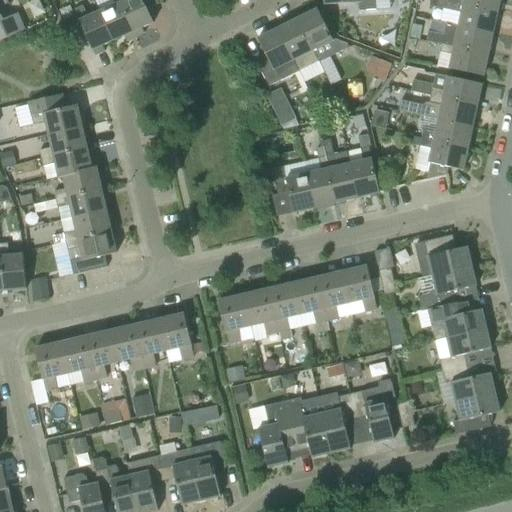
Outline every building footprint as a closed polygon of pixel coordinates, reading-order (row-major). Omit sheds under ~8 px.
[(0,0),(0,42),(25,31),(18,15),(4,22),(0,11),(0,8),(9,5),(6,0),(0,0)] [(142,29),(154,24),(148,10),(160,5),(157,0),(113,0),(116,5),(116,6),(120,4),(137,38),(145,35),(142,29)] [(325,0),(326,6),(360,4),(360,12),(376,11),(375,0),(325,0)] [(497,17),(498,13),(437,0),(431,0),(430,7),(461,14),(458,27),(493,35),(497,18),(500,18),(500,17),(497,17)] [(437,0),(498,13),(499,11),(501,11),(501,10),(499,9),(500,0),(437,0)] [(127,42),(137,38),(120,4),(116,6),(116,5),(101,12),(114,42),(125,37),(127,42)] [(84,7),(75,11),(96,57),(106,52),(103,47),(114,42),(101,12),(89,18),(84,7)] [(334,42),(327,29),(318,11),(302,19),(301,16),(299,17),(301,19),(298,21),(319,63),(326,59),(320,49),(334,42)] [(319,63),(298,21),(295,22),(294,20),(293,20),(294,22),(278,30),(299,73),(300,72),(306,83),(324,74),(319,63)] [(493,35),(458,27),(450,25),(448,35),(429,31),(427,43),(443,46),(489,56),(489,53),(492,53),(492,52),(490,52),(493,35)] [(280,83),(288,78),(295,75),(299,73),(278,30),(258,40),(268,60),(258,65),(270,88),(280,83)] [(448,70),(464,73),(484,78),(488,60),(490,61),(491,59),(488,59),(489,56),(443,46),(441,53),(452,56),(448,70)] [(366,74),(386,82),(392,66),(372,58),(366,74)] [(309,92),(299,73),(295,75),(302,90),(299,92),(301,96),(309,92)] [(482,85),(425,73),(423,83),(413,81),(411,93),(431,96),(431,97),(478,107),(480,107),(481,105),(478,105),(482,85)] [(78,106),(67,109),(66,109),(63,96),(29,104),(34,127),(47,124),(49,136),(83,128),(80,117),(83,116),(83,115),(80,115),(78,106)] [(473,128),(478,107),(431,97),(430,104),(427,103),(423,106),(401,101),(399,112),(436,119),(436,120),(473,128)] [(296,120),(290,108),(276,116),(282,127),(296,121),(296,120)] [(374,111),(371,128),(385,131),(388,114),(374,111)] [(356,130),(366,128),(363,116),(353,119),(356,130)] [(436,120),(433,135),(422,132),(421,139),(468,149),(469,147),(472,147),(472,144),(470,144),(473,128),(436,120)] [(86,140),(83,128),(49,136),(52,149),(40,152),(42,160),(88,150),(86,141),(89,141),(88,139),(86,140)] [(430,164),(448,168),(464,172),(467,154),(470,154),(470,153),(468,153),(468,149),(421,139),(421,140),(413,138),(412,146),(419,147),(414,171),(427,174),(430,164)] [(342,203),(358,199),(348,153),(335,156),(331,141),(323,143),(324,148),(325,148),(338,204),(340,204),(341,206),(342,206),(342,203)] [(380,194),(376,175),(368,141),(360,143),(362,150),(348,153),(358,199),(375,195),(376,198),(377,198),(377,195),(380,194)] [(335,205),(338,204),(325,148),(324,148),(317,150),(322,170),(308,173),(317,209),(333,205),(334,208),(335,207),(335,205)] [(88,150),(42,160),(43,169),(47,168),(50,181),(61,178),(93,170),(92,169),(90,159),(93,158),(93,157),(90,158),(88,150)] [(0,156),(3,170),(4,170),(17,166),(13,152),(0,155),(0,156)] [(425,183),(447,178),(449,168),(448,168),(430,164),(427,174),(425,183)] [(55,193),(56,201),(102,190),(100,182),(103,181),(103,180),(100,181),(97,168),(92,169),(93,170),(61,178),(61,180),(64,180),(67,190),(55,193)] [(273,170),(278,196),(290,193),(295,214),(317,209),(308,173),(287,179),(284,168),(273,170)] [(0,187),(0,204),(13,203),(8,190),(2,187),(0,187)] [(56,201),(58,210),(61,222),(72,220),(73,219),(74,220),(107,212),(104,200),(107,199),(107,198),(104,198),(102,190),(56,201)] [(32,196),(20,199),(22,208),(35,205),(32,196)] [(45,204),(47,212),(58,210),(56,201),(45,204)] [(35,206),(36,215),(47,212),(45,204),(35,206)] [(61,222),(64,235),(66,243),(112,233),(110,224),(113,224),(113,222),(110,223),(107,212),(74,220),(73,219),(72,220),(61,222)] [(114,241),(112,233),(66,243),(66,244),(55,246),(52,247),(60,280),(75,276),(109,268),(106,257),(117,254),(114,242),(117,241),(117,240),(114,241)] [(66,243),(64,235),(53,238),(55,246),(66,244),(66,243)] [(456,251),(453,236),(425,243),(432,277),(472,268),(468,248),(456,251)] [(9,245),(1,246),(6,292),(8,292),(8,295),(9,294),(9,291),(27,290),(24,255),(10,257),(9,245)] [(378,312),(372,287),(368,267),(343,273),(350,305),(364,302),(366,314),(378,312)] [(432,277),(435,287),(429,295),(418,297),(421,312),(427,311),(463,303),(460,291),(477,287),(472,268),(432,277)] [(379,272),(384,292),(385,297),(397,294),(391,269),(379,272)] [(318,279),(329,323),(339,321),(337,308),(350,305),(343,273),(318,279)] [(314,314),(316,326),(329,323),(318,279),(293,285),(300,317),(314,314)] [(38,302),(51,299),(46,280),(33,283),(38,302)] [(269,290),(279,334),(280,333),(291,331),(288,320),(300,317),(293,285),(269,290)] [(267,336),(279,334),(269,290),(244,296),(251,328),(255,344),(267,341),(267,336)] [(229,345),(241,343),(240,331),(251,328),(244,296),(219,302),(229,345)] [(435,341),(487,330),(482,311),(465,314),(463,303),(427,311),(431,327),(432,327),(435,341)] [(399,318),(397,309),(394,310),(385,312),(384,312),(386,321),(399,318)] [(168,352),(180,350),(183,362),(195,359),(185,315),(160,321),(168,352)] [(135,326),(146,370),(158,368),(155,356),(168,352),(160,321),(135,326)] [(319,334),(330,331),(329,323),(316,326),(319,334)] [(133,373),(140,372),(146,370),(135,326),(111,332),(118,364),(131,361),(133,373)] [(491,350),(487,330),(435,341),(442,373),(476,365),(474,354),(491,350)] [(291,331),(280,333),(281,342),(293,339),(291,331)] [(105,367),(118,364),(111,332),(86,338),(96,382),(108,379),(105,367)] [(402,333),(390,336),(393,348),(405,346),(402,333)] [(61,344),(68,376),(69,376),(81,373),(84,383),(84,385),(96,382),(86,338),(61,344)] [(47,392),(50,392),(59,389),(57,378),(68,376),(61,344),(36,350),(43,381),(44,381),(47,392)] [(206,352),(204,344),(196,345),(198,354),(206,352)] [(363,376),(359,362),(344,365),(348,380),(363,376)] [(456,403),(495,394),(491,374),(479,377),(476,365),(442,373),(442,374),(437,375),(444,406),(456,403)] [(246,380),(243,366),(227,370),(230,384),(246,380)] [(326,370),(328,380),(344,377),(342,366),(326,370)] [(291,389),(295,382),(294,375),(281,378),(284,390),(291,389)] [(368,417),(370,425),(374,444),(395,440),(386,401),(395,399),(392,386),(390,381),(379,383),(378,388),(351,395),(356,420),(368,417)] [(250,403),(246,385),(233,388),(236,405),(250,403)] [(453,423),(456,436),(491,428),(489,416),(500,413),(495,394),(456,403),(460,421),(453,423)] [(351,450),(347,430),(345,422),(356,420),(351,395),(338,398),(341,409),(322,414),(332,454),(351,450)] [(143,404),(142,397),(132,399),(137,419),(154,415),(151,402),(143,404)] [(407,403),(397,405),(402,430),(415,427),(409,402),(407,403)] [(221,420),(217,406),(201,410),(204,423),(204,424),(221,420)] [(294,434),(306,431),(312,459),(332,454),(322,414),(303,418),(300,407),(288,410),(294,434)] [(104,414),(107,427),(123,423),(120,410),(104,414)] [(289,464),(284,445),(282,437),(294,434),(288,410),(276,412),(279,425),(259,429),(269,469),(289,464)] [(102,426),(99,413),(81,418),(84,431),(102,426)] [(170,435),(182,435),(182,418),(170,418),(170,435)] [(123,442),(134,439),(131,426),(120,429),(123,442)] [(73,441),(77,456),(90,452),(86,438),(73,441)] [(221,442),(202,447),(190,450),(202,502),(221,497),(215,470),(227,467),(221,442)] [(65,460),(62,444),(50,447),(53,463),(65,460)] [(164,481),(176,479),(182,506),(202,502),(190,450),(159,457),(164,481)] [(158,511),(159,511),(155,492),(153,484),(164,481),(159,457),(140,462),(137,465),(139,474),(130,476),(138,511),(158,511)] [(104,501),(115,499),(118,511),(138,511),(130,476),(121,478),(119,469),(115,466),(108,468),(106,460),(102,459),(94,461),(99,484),(100,484),(104,501)] [(3,468),(0,468),(0,490),(8,489),(3,468)] [(87,478),(83,475),(64,480),(70,504),(82,501),(84,511),(106,511),(104,501),(100,484),(99,484),(89,487),(87,478)] [(0,511),(4,511),(13,510),(9,490),(11,489),(10,488),(8,489),(0,490),(0,511)]
